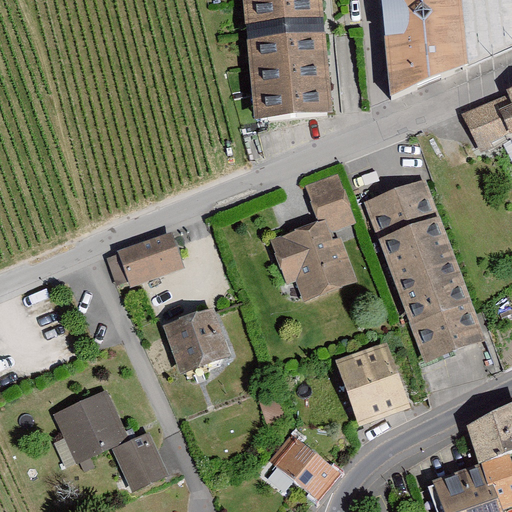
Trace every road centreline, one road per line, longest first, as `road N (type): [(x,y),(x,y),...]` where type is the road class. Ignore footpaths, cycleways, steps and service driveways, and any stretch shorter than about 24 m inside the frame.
road 1 (residential): [(0,293),(272,172),(511,80)]
road 2 (unclassified): [(511,390),(379,458),(349,486),(339,511)]
